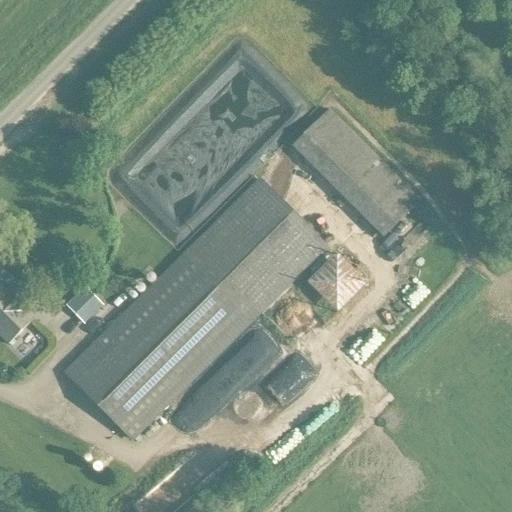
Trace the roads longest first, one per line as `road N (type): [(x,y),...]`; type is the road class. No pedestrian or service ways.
road 1 (track): [(326,347),(360,378),(371,394),(368,408),(360,427),(273,511)]
road 2 (unclassified): [(0,124),(126,0)]
